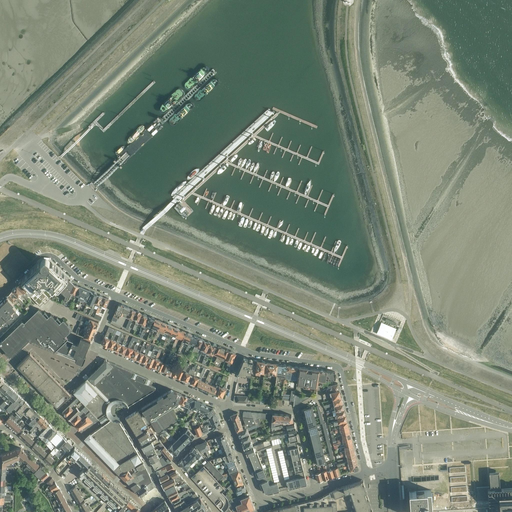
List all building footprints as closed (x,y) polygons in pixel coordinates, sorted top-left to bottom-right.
[(170,211),(177,219),(190,208),(183,200),(170,211)] [(0,291),(30,262),(30,261),(21,253),(15,246),(13,244),(12,244),(4,244),(0,247),(0,291)] [(24,277),(21,280),(22,281),(32,291),(33,292),(30,296),(40,306),(43,303),(45,304),(58,289),(66,281),(68,279),(68,278),(66,276),(65,276),(65,275),(64,274),(63,274),(63,273),(60,271),(60,270),(59,269),(58,268),(57,268),(54,265),(54,264),(53,263),(52,263),(51,262),(51,263),(49,261),(49,260),(48,260),(48,259),(47,259),(46,259),(45,259),(44,259),(43,259),(42,260),(41,261),(41,262),(40,263),(40,262),(39,263),(38,263),(37,264),(37,265),(36,266),(34,268),(33,269),(32,268),(31,270),(31,271),(28,274),(27,275),(26,275),(25,276),(25,277),(24,277)] [(62,304),(65,305),(66,302),(73,284),(72,283),(72,282),(70,280),(69,280),(68,280),(60,289),(66,295),(64,299),(62,304)] [(19,284),(17,285),(27,296),(29,294),(25,290),(28,288),(21,281),(21,282),(20,282),(18,283),(19,284)] [(73,284),(66,302),(68,303),(71,295),(75,297),(79,286),(78,285),(76,284),(75,285),(73,284)] [(12,290),(20,298),(22,296),(22,295),(27,299),(29,298),(27,296),(17,285),(15,287),(13,288),(12,289),(12,290)] [(79,286),(75,297),(78,298),(78,299),(79,299),(79,300),(78,300),(76,306),(78,307),(79,304),(85,289),(83,288),(83,287),(80,286),(79,286)] [(87,290),(85,289),(79,304),(81,305),(82,303),(82,301),(82,300),(84,301),(84,300),(87,302),(91,292),(91,290),(88,289),(87,290)] [(7,295),(15,304),(18,301),(22,304),(24,303),(20,298),(12,290),(10,293),(8,293),(7,294),(7,295)] [(94,292),(91,292),(87,302),(86,305),(91,307),(97,293),(94,292)] [(102,295),(97,293),(91,307),(90,312),(92,313),(96,304),(99,305),(103,296),(102,295)] [(15,304),(7,295),(5,297),(4,297),(2,299),(2,300),(0,301),(0,326),(1,324),(3,326),(9,321),(10,322),(13,318),(15,316),(15,317),(19,313),(15,309),(18,307),(15,304)] [(105,297),(103,296),(99,305),(96,312),(98,313),(100,308),(99,308),(99,307),(101,307),(102,305),(106,307),(109,299),(108,298),(106,297),(105,297)] [(125,317),(127,316),(130,308),(129,307),(127,306),(126,306),(125,306),(124,305),(123,304),(121,304),(120,304),(119,304),(112,319),(115,321),(117,317),(118,318),(120,314),(122,315),(123,316),(125,317)] [(130,319),(125,329),(128,330),(133,318),(136,311),(134,310),(134,308),(132,308),(131,308),(130,308),(127,316),(130,318),(131,319),(130,320),(130,319)] [(9,350),(8,350),(6,352),(5,353),(7,356),(9,354),(11,356),(11,357),(29,340),(30,341),(30,342),(31,342),(32,341),(34,343),(34,342),(36,344),(37,344),(39,346),(40,345),(42,347),(43,346),(45,348),(46,347),(48,349),(48,348),(50,350),(51,349),(54,352),(54,351),(56,349),(67,339),(67,338),(65,336),(72,329),(63,320),(59,323),(51,314),(47,318),(38,309),(24,323),(22,321),(5,338),(13,346),(9,350)] [(135,330),(139,322),(143,313),(140,312),(139,311),(138,310),(136,311),(133,318),(136,320),(136,321),(137,321),(135,324),(133,329),(135,330)] [(142,323),(141,326),(142,326),(141,328),(138,336),(140,337),(149,316),(147,315),(146,314),(144,313),(143,313),(139,322),(142,323)] [(147,328),(151,330),(155,319),(154,317),(152,316),(151,317),(149,316),(140,337),(143,338),(146,331),(145,330),(145,328),(147,329),(147,328)] [(88,325),(96,328),(97,327),(98,325),(98,324),(98,322),(86,317),(85,320),(90,322),(88,325)] [(160,320),(159,319),(157,320),(155,319),(151,330),(146,339),(149,341),(153,342),(162,321),(161,321),(160,320)] [(160,331),(164,333),(168,324),(167,324),(167,323),(166,322),(164,322),(163,322),(162,321),(153,342),(155,343),(156,339),(157,339),(160,331)] [(88,325),(84,323),(81,322),(80,324),(83,326),(86,327),(84,330),(93,334),(95,334),(96,331),(95,330),(96,328),(88,325)] [(381,322),(377,333),(391,339),(396,329),(381,322)] [(164,343),(166,344),(174,326),(171,325),(171,324),(169,323),(168,324),(164,333),(163,335),(167,336),(164,343)] [(106,346),(108,346),(111,339),(108,337),(110,332),(113,333),(115,329),(109,326),(102,344),(103,344),(103,345),(106,346)] [(172,336),(176,338),(180,329),(179,329),(179,328),(176,327),(175,327),(174,326),(166,344),(168,345),(171,338),(172,338),(172,336)] [(93,334),(84,330),(78,327),(75,333),(79,335),(80,331),(85,333),(83,337),(91,340),(92,339),(93,337),(93,335),(93,334)] [(113,348),(113,349),(117,340),(114,339),(116,334),(115,334),(117,330),(115,329),(113,333),(111,339),(108,346),(109,347),(110,348),(111,349),(113,348)] [(179,338),(183,339),(186,332),(185,331),(185,330),(183,329),(182,330),(180,329),(176,338),(172,347),(175,348),(178,339),(179,338)] [(119,351),(123,343),(119,341),(122,334),(123,333),(121,332),(117,340),(113,349),(115,349),(116,351),(117,351),(119,351)] [(184,344),(187,346),(192,334),(191,334),(191,333),(188,332),(187,332),(186,332),(183,339),(177,352),(180,353),(184,344)] [(190,345),(194,347),(198,337),(198,336),(194,334),(194,335),(192,334),(187,346),(183,355),(185,356),(190,345)] [(67,339),(56,349),(57,349),(82,360),(90,341),(81,337),(78,344),(73,341),(68,339),(67,339)] [(195,349),(199,351),(204,340),(204,339),(203,338),(201,337),(200,338),(198,337),(194,347),(190,356),(192,357),(195,349)] [(0,342),(0,345),(6,352),(8,350),(9,350),(13,346),(5,338),(3,339),(4,340),(2,341),(0,342)] [(124,353),(125,354),(128,346),(125,345),(127,341),(126,340),(126,339),(124,339),(123,343),(119,351),(121,352),(121,353),(123,354),(124,353)] [(201,353),(205,355),(210,343),(209,341),(208,340),(206,340),(204,340),(199,351),(196,358),(198,359),(201,353)] [(130,356),(131,356),(134,348),(131,347),(133,343),(130,341),(128,346),(125,354),(127,354),(127,356),(129,357),(130,356)] [(212,357),(213,353),(217,345),(216,345),(216,343),(214,343),(212,344),(210,343),(205,355),(203,359),(206,360),(208,355),(212,357)] [(136,359),(140,351),(136,349),(138,345),(136,344),(134,348),(131,356),(132,357),(133,358),(135,359),(136,359)] [(140,351),(136,359),(138,359),(138,361),(140,361),(141,361),(142,361),(145,353),(147,349),(144,348),(146,345),(143,344),(142,346),(140,351)] [(146,363),(147,363),(150,356),(147,354),(152,345),(149,344),(145,353),(142,361),(143,362),(144,363),(145,363),(146,363)] [(214,362),(217,363),(223,348),(221,347),(220,345),(218,344),(217,345),(213,353),(217,355),(216,357),(218,357),(217,359),(216,358),(214,362)] [(157,368),(160,360),(158,359),(162,349),(160,348),(157,355),(152,366),(154,366),(154,368),(156,368),(157,368)] [(225,348),(223,348),(217,363),(219,364),(221,360),(220,360),(220,358),(222,359),(222,357),(226,359),(230,350),(229,350),(228,349),(226,348),(225,348)] [(230,350),(226,359),(225,361),(228,362),(228,363),(229,363),(227,368),(229,370),(230,367),(236,353),(233,352),(233,351),(231,350),(230,350)] [(151,365),(152,366),(157,355),(154,354),(155,352),(152,351),(150,356),(147,363),(148,364),(149,365),(150,366),(151,365)] [(161,370),(162,370),(165,363),(162,362),(166,353),(164,352),(160,360),(157,368),(158,368),(158,369),(161,370)] [(162,370),(171,374),(174,367),(179,356),(170,352),(165,363),(162,370)] [(70,395),(70,394),(30,353),(17,366),(57,407),(58,407),(70,395)] [(251,374),(251,373),(253,360),(252,360),(252,359),(251,358),(249,359),(248,360),(248,358),(244,357),(241,362),(240,362),(240,366),(239,366),(238,369),(238,370),(246,374),(251,374)] [(128,406),(129,406),(129,405),(130,404),(130,405),(131,404),(137,400),(138,400),(144,396),(145,395),(151,391),(151,392),(155,389),(156,388),(155,388),(155,387),(144,382),(146,378),(123,367),(122,367),(116,364),(115,364),(109,361),(108,361),(106,360),(106,359),(105,359),(105,360),(104,360),(104,361),(104,362),(102,364),(100,366),(99,367),(98,368),(99,368),(96,370),(95,371),(92,374),(89,377),(88,377),(85,374),(83,376),(82,377),(85,380),(86,380),(108,403),(111,401),(114,399),(115,399),(114,399),(115,399),(116,399),(117,398),(118,398),(119,399),(120,399),(121,399),(122,400),(123,400),(122,400),(123,400),(123,401),(123,400),(124,400),(128,404),(128,405),(128,406)] [(264,373),(266,362),(265,362),(264,361),(263,361),(262,362),(258,361),(257,360),(254,360),(253,360),(251,373),(260,375),(260,373),(264,373)] [(272,374),(276,375),(278,364),(277,364),(277,363),(275,363),(274,363),(269,363),(268,362),(267,362),(266,362),(264,373),(268,373),(268,377),(269,378),(270,379),(272,377),(272,374)] [(174,376),(176,377),(180,370),(182,364),(180,363),(178,366),(179,366),(179,368),(178,367),(177,368),(174,367),(171,374),(172,375),(173,376),(174,376)] [(180,378),(182,379),(185,371),(187,367),(188,364),(186,363),(183,371),(180,370),(176,377),(177,377),(177,378),(179,379),(180,378)] [(285,378),(287,365),(283,365),(282,365),(280,364),(278,364),(276,375),(275,384),(279,385),(279,381),(280,381),(281,378),(285,379),(285,378)] [(287,365),(285,378),(297,379),(299,367),(298,367),(297,366),(295,366),(294,366),(291,366),(290,365),(288,365),(287,365)] [(202,388),(205,382),(201,380),(206,368),(204,367),(201,373),(196,385),(198,386),(197,387),(201,388),(202,388)] [(304,367),(302,367),(299,367),(297,379),(296,384),(309,386),(317,388),(317,384),(318,382),(320,370),(316,370),(314,369),(312,369),(311,369),(310,369),(310,370),(308,370),(308,369),(308,368),(306,368),(304,367)] [(195,385),(196,385),(201,373),(198,372),(199,370),(196,368),(195,371),(190,383),(192,384),(193,385),(194,385),(195,385)] [(185,371),(182,379),(182,380),(184,381),(185,381),(190,383),(195,371),(191,369),(189,372),(185,371)] [(320,370),(318,382),(321,382),(320,387),(323,387),(324,383),(327,384),(327,382),(328,375),(326,375),(327,370),(326,371),(324,371),(323,370),(321,369),(320,370)] [(204,390),(208,392),(212,384),(208,383),(210,377),(211,377),(213,371),(210,370),(205,382),(202,388),(204,389),(204,390)] [(335,372),(327,370),(326,375),(328,375),(327,382),(332,382),(333,380),(333,379),(335,379),(336,376),(335,376),(336,373),(335,372)] [(219,385),(215,394),(216,394),(216,395),(219,396),(220,396),(222,397),(224,391),(226,392),(227,385),(228,381),(228,378),(223,375),(222,379),(226,381),(223,386),(219,385)] [(78,387),(76,389),(75,389),(74,389),(74,390),(73,390),(73,391),(74,391),(74,392),(85,403),(84,404),(85,405),(90,410),(98,418),(99,418),(102,415),(103,415),(106,412),(106,413),(106,412),(106,413),(107,412),(107,411),(106,412),(106,411),(106,410),(106,409),(106,408),(107,407),(107,406),(107,405),(108,404),(109,404),(108,403),(86,380),(85,380),(85,381),(82,383),(82,384),(80,385),(79,387),(78,387)] [(0,394),(0,395),(9,385),(4,381),(0,385),(0,394)] [(213,393),(215,394),(219,385),(220,382),(218,381),(216,386),(212,384),(208,392),(213,394),(213,393)] [(332,387),(331,388),(323,390),(323,393),(339,389),(339,388),(339,387),(339,386),(338,386),(337,383),(328,385),(328,387),(332,386),(332,387)] [(5,399),(14,390),(9,385),(0,395),(5,399)] [(179,402),(182,395),(182,394),(178,392),(178,393),(171,389),(169,390),(141,407),(151,423),(158,433),(178,421),(171,407),(173,406),(179,402)] [(332,399),(341,397),(341,396),(341,394),(340,394),(339,389),(323,393),(322,393),(323,397),(331,395),(332,399)] [(0,404),(0,410),(2,411),(7,407),(12,402),(19,395),(14,390),(5,399),(0,404)] [(283,394),(282,400),(294,401),(295,395),(295,391),(291,391),(291,395),(283,394)] [(62,411),(77,397),(72,392),(70,394),(70,395),(58,407),(62,411)] [(13,408),(22,398),(19,395),(7,407),(9,409),(8,410),(10,412),(11,410),(13,408)] [(184,405),(188,397),(187,397),(187,396),(185,395),(184,396),(183,395),(182,395),(179,402),(173,406),(174,409),(179,404),(179,403),(184,405)] [(251,403),(260,404),(260,398),(261,396),(258,395),(258,398),(255,398),(254,401),(250,400),(251,396),(248,395),(247,403),(251,403)] [(67,416),(81,402),(79,400),(79,399),(77,397),(62,411),(64,413),(64,414),(65,416),(66,415),(67,416)] [(188,397),(184,405),(190,408),(189,410),(188,410),(187,413),(189,414),(189,412),(195,400),(192,399),(192,398),(190,398),(189,398),(188,397)] [(334,405),(343,403),(342,401),(342,400),(342,398),(341,398),(341,397),(332,399),(333,403),(323,405),(324,408),(334,405)] [(16,411),(25,401),(22,398),(13,408),(16,411)] [(195,400),(189,412),(191,413),(193,410),(196,412),(197,411),(201,402),(197,401),(196,401),(195,400)] [(18,419),(23,413),(30,406),(25,401),(16,411),(18,413),(15,416),(17,417),(18,419)] [(72,421),(71,422),(74,425),(81,419),(88,426),(93,422),(94,422),(86,414),(90,410),(85,405),(84,404),(81,401),(81,402),(67,416),(72,421)] [(205,406),(205,405),(201,402),(197,411),(200,412),(199,414),(195,418),(197,419),(209,407),(205,406)] [(331,412),(333,412),(344,409),(344,407),(344,405),(343,404),(343,403),(334,405),(335,409),(330,410),(331,412)] [(28,423),(32,427),(36,423),(35,422),(41,416),(38,413),(30,406),(23,413),(28,417),(25,420),(28,423)] [(303,416),(313,413),(312,407),(310,407),(309,406),(306,407),(307,408),(301,409),(302,412),(301,412),(302,416),(303,416)] [(149,424),(151,423),(141,407),(138,410),(138,409),(136,411),(127,416),(135,429),(133,430),(136,435),(149,427),(148,426),(150,425),(149,424)] [(207,413),(209,417),(215,412),(215,411),(214,409),(212,408),(211,408),(209,407),(197,419),(198,420),(204,415),(207,413)] [(333,415),(327,416),(327,420),(337,417),(345,415),(345,413),(345,412),(345,411),(344,410),(344,409),(333,412),(333,415)] [(97,419),(98,419),(98,418),(90,410),(86,414),(94,422),(94,421),(97,419)] [(255,424),(256,427),(261,425),(258,419),(270,420),(270,413),(243,411),(243,417),(246,427),(255,424)] [(215,412),(209,417),(202,421),(203,423),(207,421),(207,420),(209,420),(210,423),(218,420),(218,419),(217,416),(216,416),(215,412)] [(235,425),(237,431),(243,429),(237,413),(232,415),(232,416),(232,417),(235,425)] [(304,422),(315,419),(313,413),(303,416),(303,418),(302,418),(303,422),(304,422)] [(9,426),(17,417),(15,416),(15,415),(14,416),(13,415),(12,414),(10,417),(10,416),(4,422),(6,424),(6,423),(9,426)] [(272,414),(272,421),(289,422),(294,421),(292,416),(292,415),(291,415),(272,414)] [(330,426),(339,423),(347,421),(347,420),(347,419),(346,416),(345,415),(337,417),(337,421),(329,423),(330,426)] [(39,434),(49,423),(41,416),(35,422),(36,423),(32,427),(30,429),(31,430),(34,433),(34,432),(37,435),(39,434)] [(18,419),(17,417),(9,426),(11,428),(12,430),(18,424),(16,422),(18,419)] [(128,469),(133,466),(143,461),(143,460),(142,460),(138,453),(134,446),(134,445),(133,445),(130,439),(129,438),(125,432),(125,431),(121,425),(121,424),(119,422),(119,421),(118,421),(117,421),(116,421),(115,421),(114,421),(113,420),(112,420),(111,419),(111,418),(110,419),(111,419),(110,419),(109,421),(108,421),(102,426),(102,425),(102,426),(101,426),(95,431),(95,430),(94,431),(95,431),(91,434),(85,438),(87,440),(87,441),(89,442),(90,444),(93,447),(94,447),(95,449),(96,450),(97,451),(100,454),(102,456),(102,455),(103,457),(103,458),(103,457),(106,460),(107,461),(109,463),(109,464),(110,464),(113,467),(113,468),(113,467),(114,468),(115,469),(116,470),(116,471),(117,470),(118,472),(119,474),(120,474),(128,469)] [(87,426),(88,426),(81,419),(74,425),(80,431),(81,431),(87,426)] [(316,425),(315,419),(304,422),(305,424),(304,424),(305,428),(316,425)] [(210,423),(203,426),(201,427),(203,433),(207,432),(206,429),(212,426),(213,429),(220,427),(221,426),(220,423),(219,423),(218,420),(210,423)] [(335,430),(335,431),(348,427),(348,426),(348,424),(348,423),(347,422),(347,421),(339,423),(340,427),(339,427),(340,428),(338,429),(338,428),(335,428),(332,429),(333,430),(330,431),(331,431),(335,430)] [(20,426),(18,424),(12,430),(14,431),(17,433),(25,424),(23,422),(20,426)] [(192,423),(194,428),(197,436),(202,434),(199,426),(196,427),(194,422),(192,423)] [(43,438),(45,436),(44,435),(53,427),(49,423),(39,434),(43,438)] [(239,436),(240,437),(249,434),(248,430),(256,427),(255,424),(246,427),(243,429),(237,431),(238,434),(239,436)] [(307,434),(307,433),(318,431),(316,425),(305,428),(306,428),(306,430),(305,430),(306,434),(307,434)] [(45,436),(43,438),(47,442),(57,431),(53,427),(44,435),(45,436)] [(144,449),(145,451),(158,444),(161,442),(159,439),(158,440),(151,428),(137,436),(142,445),(143,445),(144,448),(144,449)] [(270,440),(284,437),(296,434),(297,434),(295,428),(288,430),(289,433),(279,436),(279,435),(270,437),(270,440)] [(195,436),(187,429),(183,432),(191,440),(195,436)] [(242,442),(242,443),(251,440),(250,436),(257,434),(256,433),(259,432),(258,430),(249,434),(240,437),(241,440),(240,440),(241,442),(242,442)] [(19,435),(24,440),(30,434),(28,432),(26,434),(23,431),(19,435)] [(57,431),(47,442),(46,443),(52,450),(50,451),(53,454),(57,451),(59,448),(67,440),(57,431)] [(309,440),(309,439),(319,437),(318,431),(307,433),(307,434),(308,436),(307,436),(308,440),(309,440)] [(191,440),(183,432),(183,433),(184,433),(180,437),(186,443),(190,440),(191,440)] [(337,440),(332,441),(333,444),(351,439),(351,437),(351,436),(351,434),(350,434),(350,433),(342,435),(343,439),(342,439),(342,440),(341,441),(341,439),(337,440)] [(30,434),(24,440),(30,446),(34,441),(31,438),(32,436),(30,434)] [(217,440),(218,443),(226,440),(227,439),(225,436),(224,436),(224,434),(211,439),(212,441),(217,440)] [(287,443),(288,446),(297,444),(296,441),(298,440),(297,437),(296,434),(284,437),(286,443),(287,443)] [(186,443),(180,437),(176,440),(183,447),(186,443)] [(310,446),(310,445),(321,443),(319,437),(309,439),(309,440),(309,441),(308,442),(309,446),(310,446)] [(244,448),(245,449),(258,444),(257,440),(256,438),(251,440),(242,443),(243,446),(243,448),(244,448)] [(72,445),(67,440),(59,448),(57,451),(60,454),(65,448),(67,451),(72,445)] [(183,447),(176,440),(172,444),(179,451),(183,447)] [(220,445),(221,449),(229,446),(227,441),(227,442),(226,440),(218,443),(213,445),(214,447),(220,445)] [(31,447),(37,452),(43,446),(40,444),(39,446),(36,442),(31,447)] [(166,458),(169,461),(173,456),(161,442),(158,444),(161,449),(166,455),(168,457),(166,458)] [(247,456),(249,455),(257,452),(256,448),(265,445),(263,442),(258,444),(245,449),(246,452),(245,453),(246,455),(247,455),(247,456)] [(205,454),(206,453),(205,450),(202,443),(200,444),(199,444),(195,445),(197,448),(201,452),(204,451),(205,454)] [(312,451),(322,449),(321,443),(310,445),(310,446),(311,447),(310,448),(311,452),(312,451)] [(145,451),(148,456),(161,449),(158,444),(145,451)] [(175,455),(179,451),(172,444),(168,448),(175,455)] [(289,449),(291,455),(299,453),(299,452),(298,450),(298,447),(297,447),(297,444),(288,446),(288,449),(289,449)] [(344,451),(340,452),(341,454),(354,451),(354,449),(354,448),(354,446),(353,445),(345,447),(344,447),(345,451),(345,452),(344,452),(344,451)] [(43,446),(37,452),(42,457),(47,453),(43,450),(45,448),(43,446)] [(217,454),(218,457),(231,452),(230,450),(231,450),(229,446),(221,449),(222,452),(217,454)] [(71,461),(73,462),(76,459),(81,453),(75,447),(68,454),(72,458),(71,459),(71,461)] [(197,458),(201,455),(201,454),(194,447),(190,451),(197,458)] [(16,448),(11,450),(15,460),(18,458),(20,458),(22,460),(27,454),(24,451),(23,449),(21,448),(16,448)] [(151,462),(162,457),(164,455),(166,455),(161,449),(148,456),(151,462)] [(312,458),(313,457),(324,455),(322,449),(312,451),(312,453),(311,454),(312,458)] [(193,462),(196,458),(197,458),(190,451),(190,452),(186,455),(193,462)] [(0,465),(6,466),(12,466),(12,464),(6,464),(8,462),(11,461),(7,452),(2,454),(0,455),(0,465)] [(219,463),(225,461),(233,458),(231,453),(232,453),(231,452),(218,457),(217,457),(209,461),(214,466),(219,463)] [(251,460),(251,461),(259,458),(257,452),(249,455),(250,458),(251,460)] [(50,453),(44,459),(50,464),(54,460),(51,457),(52,455),(50,453)] [(81,453),(76,459),(85,467),(86,468),(91,462),(81,453)] [(29,456),(27,454),(22,460),(18,463),(20,465),(24,461),(26,463),(31,457),(30,456),(29,456)] [(152,463),(153,464),(151,464),(154,469),(155,469),(156,470),(157,469),(156,468),(163,465),(169,461),(166,458),(168,457),(166,455),(164,455),(166,458),(160,460),(162,458),(162,457),(151,462),(152,463)] [(189,465),(193,462),(186,455),(183,459),(182,458),(182,459),(189,466),(190,466),(189,465)] [(326,463),(324,455),(313,457),(314,459),(313,460),(314,464),(320,462),(320,464),(326,463)] [(477,499),(477,500),(472,501),(470,464),(469,456),(433,458),(434,475),(424,476),(419,476),(405,477),(407,501),(409,501),(410,511),(432,511),(492,507),(495,507),(494,498),(493,498),(477,499)] [(33,459),(31,457),(26,463),(28,465),(25,469),(26,470),(35,461),(32,459),(33,459)] [(348,461),(337,465),(338,468),(344,466),(357,463),(356,461),(357,460),(356,458),(355,457),(347,459),(348,461)] [(224,474),(225,475),(238,470),(236,465),(235,461),(235,460),(234,459),(233,458),(225,461),(229,472),(224,474)] [(253,466),(261,463),(259,458),(251,461),(252,464),(253,466)] [(185,470),(189,466),(182,459),(178,462),(185,470)] [(35,462),(35,461),(26,470),(25,472),(27,474),(32,469),(34,471),(39,465),(37,463),(37,464),(35,462)] [(137,472),(146,468),(143,461),(133,466),(136,472),(137,472)] [(80,473),(79,474),(80,475),(79,476),(82,478),(83,477),(83,478),(99,492),(104,498),(114,507),(117,510),(118,510),(119,510),(120,508),(129,499),(127,497),(127,496),(125,495),(121,491),(122,491),(117,487),(117,488),(114,484),(113,484),(110,481),(110,480),(106,477),(103,473),(99,470),(95,466),(91,462),(86,468),(85,467),(80,473)] [(263,469),(261,463),(253,466),(254,469),(255,471),(255,472),(263,469)] [(357,463),(344,466),(344,469),(348,468),(347,467),(349,466),(349,467),(350,471),(358,469),(359,467),(358,466),(358,465),(357,463)] [(156,472),(159,477),(166,474),(168,473),(175,469),(171,465),(171,464),(165,467),(161,469),(156,472)] [(297,472),(298,475),(304,473),(303,470),(303,467),(302,464),(294,466),(295,472),(297,472)] [(0,465),(0,479),(5,479),(10,480),(13,480),(13,475),(11,475),(11,473),(9,473),(9,470),(11,470),(14,470),(14,466),(12,466),(6,466),(0,465)] [(326,471),(321,472),(323,480),(329,478),(327,471),(325,465),(323,465),(324,470),(325,469),(326,471)] [(34,473),(39,477),(39,478),(46,472),(40,466),(34,473)] [(214,466),(209,470),(211,472),(214,475),(218,471),(216,468),(214,466)] [(323,480),(321,472),(319,466),(317,467),(318,471),(319,471),(320,473),(315,474),(317,481),(318,482),(323,480)] [(131,485),(136,491),(145,484),(152,481),(146,468),(137,472),(139,474),(142,473),(144,478),(131,485)] [(263,469),(255,472),(257,478),(258,478),(259,480),(267,477),(264,468),(263,469)] [(131,472),(128,469),(120,474),(125,480),(136,474),(134,472),(132,473),(132,472),(131,472)] [(162,483),(165,488),(183,478),(175,470),(169,474),(168,473),(166,474),(159,477),(162,483)] [(231,480),(233,479),(241,476),(240,476),(241,475),(240,473),(239,473),(238,470),(225,475),(225,476),(224,476),(225,478),(230,476),(230,475),(231,475),(232,476),(230,477),(231,480)] [(39,478),(39,477),(36,480),(39,483),(40,482),(40,481),(41,480),(41,479),(42,478),(43,480),(49,475),(46,472),(39,478)] [(495,507),(492,507),(491,511),(511,511),(511,487),(501,488),(501,490),(500,490),(500,488),(499,472),(498,472),(489,472),(490,487),(477,488),(477,499),(493,498),(494,498),(495,507)] [(126,480),(131,485),(144,478),(142,473),(139,474),(126,480)] [(298,475),(298,478),(299,478),(301,486),(304,485),(306,485),(307,485),(305,479),(306,479),(305,477),(305,476),(304,477),(304,473),(298,475)] [(204,483),(209,479),(204,474),(200,478),(202,480),(204,483)] [(231,489),(236,487),(243,484),(242,481),(243,480),(242,479),(241,478),(241,476),(233,479),(235,485),(234,486),(234,485),(232,485),(230,483),(226,487),(229,490),(231,489)] [(262,489),(269,486),(269,485),(267,481),(269,480),(267,477),(259,480),(260,483),(260,484),(261,487),(261,489),(262,489)] [(49,494),(53,492),(59,488),(55,481),(52,478),(47,483),(49,485),(45,489),(46,491),(51,488),(52,490),(49,492),(48,493),(49,494)] [(165,488),(167,493),(187,483),(183,478),(165,488)] [(136,491),(141,496),(155,486),(152,481),(145,484),(136,491)] [(266,511),(265,511),(369,511),(370,509),(365,495),(367,494),(363,483),(361,483),(361,481),(355,483),(338,488),(332,490),(332,491),(329,493),(325,495),(324,496),(322,497),(320,498),(318,499),(317,499),(315,499),(311,500),(310,501),(308,501),(304,502),(303,502),(301,503),(298,503),(293,505),(286,506),(266,511)] [(167,493),(169,496),(181,491),(190,486),(187,483),(167,493)] [(243,484),(236,487),(237,489),(235,490),(237,495),(241,493),(241,492),(246,490),(245,488),(245,487),(245,486),(244,484),(243,484)] [(269,486),(262,489),(262,490),(263,491),(264,492),(264,493),(265,493),(266,493),(267,493),(267,494),(268,494),(269,494),(270,494),(273,493),(271,485),(269,485),(269,486)] [(70,489),(74,496),(81,492),(80,489),(78,490),(75,486),(70,489)] [(155,486),(141,496),(147,502),(159,493),(155,486)] [(169,496),(171,500),(188,492),(186,490),(191,487),(190,486),(181,491),(169,496)] [(171,500),(174,504),(189,495),(195,492),(191,487),(186,490),(188,492),(171,500)] [(54,494),(55,497),(62,493),(59,488),(53,492),(49,494),(50,496),(54,494)] [(81,492),(74,496),(78,502),(83,499),(81,495),(83,494),(81,492)] [(174,504),(177,510),(194,499),(199,497),(195,492),(189,495),(174,504)] [(53,501),(54,504),(65,498),(62,493),(55,497),(57,499),(53,501)] [(234,502),(228,495),(225,498),(231,505),(234,502)] [(177,510),(178,511),(200,511),(208,506),(209,506),(207,504),(206,504),(202,499),(202,498),(200,496),(199,497),(194,499),(177,510)] [(236,505),(239,511),(243,511),(254,508),(249,496),(241,499),(239,500),(240,503),(236,505)] [(59,504),(60,506),(67,503),(65,498),(54,504),(55,506),(59,504)] [(119,510),(120,511),(138,511),(140,510),(140,509),(129,499),(120,508),(119,510)] [(157,507),(160,511),(168,506),(165,500),(157,507)] [(79,504),(83,511),(90,507),(89,504),(87,505),(85,501),(79,504)] [(58,511),(61,511),(70,508),(67,503),(60,506),(62,509),(58,511)]
